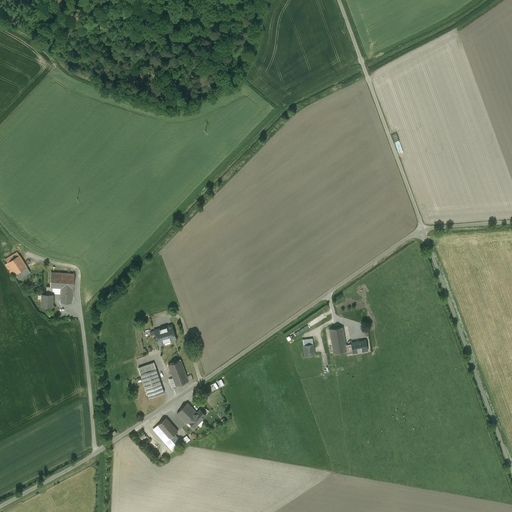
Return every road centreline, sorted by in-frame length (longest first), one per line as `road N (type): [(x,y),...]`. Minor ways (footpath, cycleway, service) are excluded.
road 1 (unclassified): [(422,229),(94,453),(0,506)]
road 2 (unclassified): [(422,229),(511,471)]
road 3 (unclassified): [(338,0),(422,229)]
